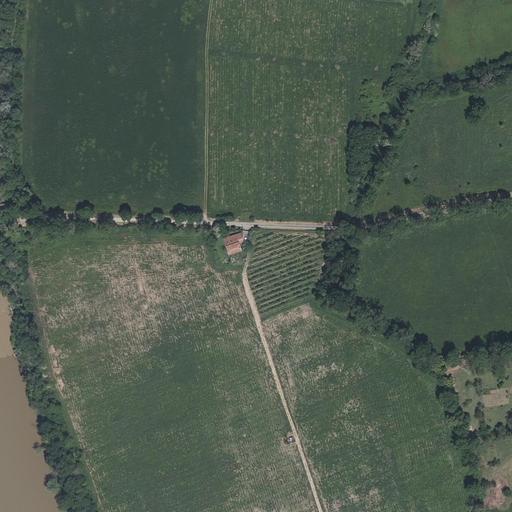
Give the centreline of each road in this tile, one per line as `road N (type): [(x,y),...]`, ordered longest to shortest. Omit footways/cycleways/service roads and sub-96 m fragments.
road 1 (unclassified): [(28,213),(325,226),(511,200)]
road 2 (track): [(321,511),(239,265),(251,223)]
